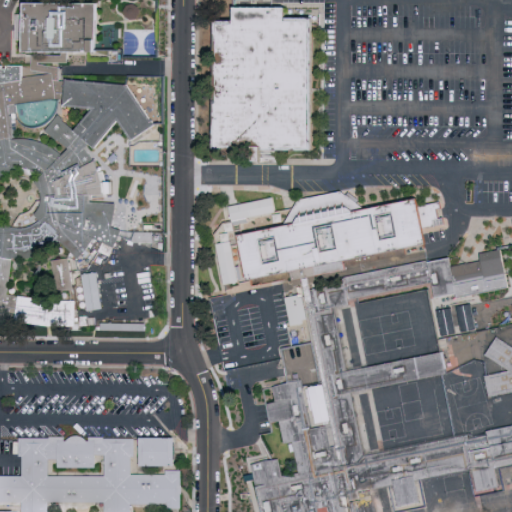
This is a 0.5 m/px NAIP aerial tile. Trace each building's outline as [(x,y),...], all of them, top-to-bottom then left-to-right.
[(104,2),(25,2),(25,13),(17,13),(17,39),(26,39),(26,51),(104,50),(104,2)] [(233,7),(233,20),(213,20),(213,150),(311,150),(312,18),(284,18),(284,7),(233,7)] [(0,70),(0,322),(47,330),(52,300),(8,293),(13,261),(45,253),(32,242),(46,227),(75,252),(120,241),(126,204),(108,194),(95,140),(148,128),(138,87),(61,76),(80,55),(29,47),(36,76),(0,70)] [(254,277),(433,245),(430,226),(444,224),(440,202),(425,205),(424,199),(360,210),(358,198),(349,200),(348,190),(296,199),(301,224),(246,233),(254,277)] [(232,206),(235,220),(277,211),(274,196),(232,206)] [(242,280),(233,240),(219,244),(227,283),(242,280)] [(87,310),(102,308),(99,271),(84,273),(87,310)] [(387,451),(311,421),(319,420),(361,413),(356,387),(450,371),(447,352),(374,364),(346,334),(342,307),(365,286),(358,271),(310,314),(314,342),(284,346),(290,381),(270,399),(277,458),(256,462),(263,511),(381,511),(377,479),(387,451)] [(289,296),(292,325),(309,323),(306,294),(289,296)] [(480,328),(473,303),(458,307),(464,332),(480,328)] [(459,334),(456,308),(438,309),(441,336),(459,334)] [(511,344),(499,336),(488,355),(491,372),(490,391),(509,393),(511,394),(511,344)] [(131,511),(132,505),(180,506),(181,472),(132,472),(133,437),(21,436),(21,475),(0,474),(0,500),(23,501),(22,511),(15,511),(16,511),(0,510),(0,511),(131,511)] [(177,466),(177,437),(141,436),(141,465),(177,466)] [(423,502),(417,475),(396,479),(401,506),(423,502)]
